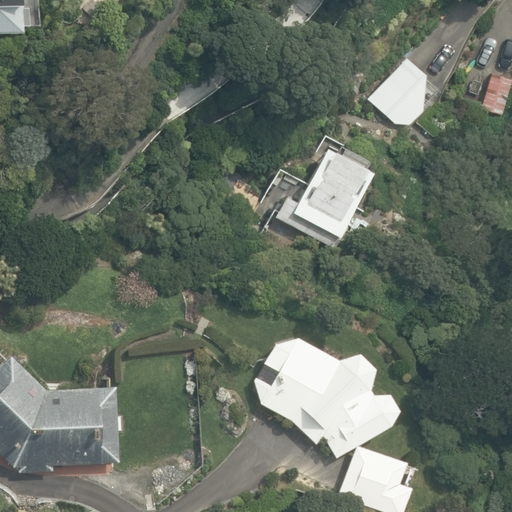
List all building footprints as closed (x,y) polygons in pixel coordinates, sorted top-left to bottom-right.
[(0,0),(0,33),(23,32),(21,0),(0,0)] [(404,131),(439,89),(402,58),(367,99),(404,131)] [(482,107),(502,113),(511,81),(492,74),(482,107)] [(272,216),(264,231),(303,251),(309,238),(334,251),(373,172),(364,167),(367,160),(337,144),(332,151),(323,146),(297,202),(286,196),(275,217),(272,216)] [(320,433),(331,452),(386,421),(393,405),(385,390),(368,391),(365,385),(370,367),(355,349),(337,351),(293,334),(271,340),(251,379),(258,402),(289,417),(314,440),(320,433)] [(20,467),(20,472),(54,471),(54,464),(117,463),(115,387),(44,389),(9,355),(0,362),(0,453),(13,467),(20,467)] [(336,491),(390,511),(399,511),(410,485),(396,479),(403,460),(354,442),(336,491)]
